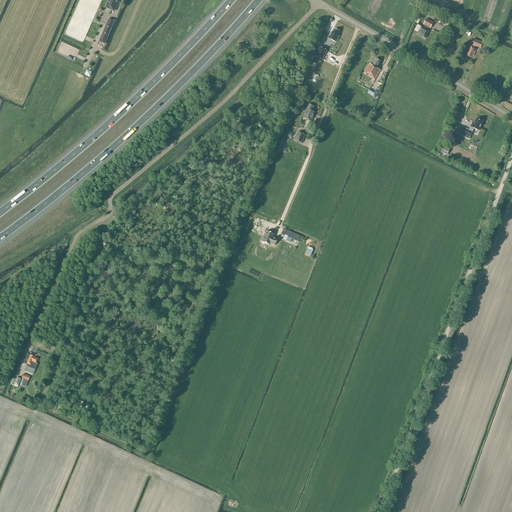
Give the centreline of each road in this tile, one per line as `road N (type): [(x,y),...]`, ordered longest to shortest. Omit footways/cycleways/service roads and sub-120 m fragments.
road 1 (unclassified): [(28,335),(76,228),(318,2)]
road 2 (unclassified): [(378,511),(511,158)]
road 3 (motorway): [(0,237),(136,126),(258,0)]
road 4 (motorway): [(231,0),(128,105),(0,212)]
road 5 (tertiary): [(511,118),(318,2)]
